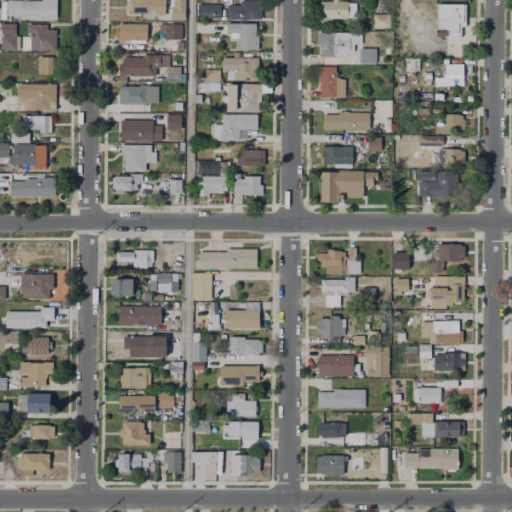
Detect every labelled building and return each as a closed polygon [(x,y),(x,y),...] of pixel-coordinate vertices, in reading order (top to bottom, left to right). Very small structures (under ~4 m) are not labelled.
[(57,0),(57,17),(8,16),(8,0),(57,0)] [(165,0),(165,12),(128,12),(128,0),(165,0)] [(184,0),(184,18),(172,18),(172,5),(175,5),(175,0),(184,0)] [(258,0),(258,18),(226,18),(226,3),(241,3),(241,0),(258,0)] [(353,0),(353,16),(329,16),(329,20),(317,20),(317,0),(353,0)] [(221,3),(221,17),(198,17),(198,3),(221,3)] [(435,3),(464,3),(464,26),(459,26),(459,37),(448,36),(448,28),(435,28),(435,3)] [(387,13),(387,27),(370,27),(370,13),(387,13)] [(180,22),(179,39),(159,38),(159,21),(180,22)] [(259,31),(258,48),(238,48),(238,31),(226,31),(226,22),(256,22),(256,31),(259,31)] [(56,27),(56,48),(23,48),(23,34),(28,34),(28,23),(48,23),(48,27),(56,27)] [(143,30),(143,39),(130,39),(119,37),(119,23),(136,23),(136,30),(143,30)] [(359,33),(359,43),(352,43),(352,56),(317,56),(317,42),(314,42),(314,31),(352,31),(359,33)] [(16,34),(16,48),(1,48),(1,34),(16,34)] [(373,47),(373,62),(357,62),(358,47),(373,47)] [(168,66),(166,66),(156,66),(156,75),(126,74),(126,81),(119,81),(119,62),(124,62),(124,56),(143,56),(143,54),(168,54),(168,66)] [(57,55),(56,72),(38,72),(38,55),(57,55)] [(258,57),(258,65),(255,65),(255,77),(227,77),(227,68),(223,68),(223,56),(258,57)] [(417,70),(402,71),(402,57),(417,57),(417,70)] [(461,63),(461,85),(433,85),(433,75),(443,76),(443,63),(461,63)] [(166,66),(168,66),(179,66),(179,74),(184,74),(184,81),(166,81),(166,66)] [(318,67),(336,67),(336,78),(344,78),(344,97),(319,97),(319,79),(318,79),(318,67)] [(220,69),(220,81),(203,80),(203,75),(205,69),(220,69)] [(220,81),(219,91),(197,91),(197,82),(220,81)] [(56,84),(56,108),(24,108),(24,101),(18,101),(18,83),(56,84)] [(262,84),(262,94),(258,94),(258,111),(234,111),(234,108),(228,108),(228,83),(262,84)] [(119,87),(158,87),(158,104),(119,104),(119,87)] [(338,113),(369,113),(369,130),(322,130),(322,116),(337,116),(338,113)] [(257,114),(257,128),(239,128),(239,139),(210,139),(210,129),(212,129),(212,124),(222,124),(222,114),(257,114)] [(50,116),(50,132),(40,131),(40,128),(23,128),(23,115),(50,116)] [(168,115),(180,115),(180,128),(168,128),(168,115)] [(445,115),(465,115),(465,133),(437,133),(437,126),(445,126),(445,115)] [(121,120),(151,120),(151,140),(121,140),(121,120)] [(30,133),(30,142),(11,141),(11,133),(30,133)] [(418,137),(443,136),(443,146),(418,147),(418,137)] [(368,138),(380,138),(380,149),(368,149),(368,138)] [(0,143),(8,143),(8,157),(0,157),(0,143)] [(121,145),(152,145),(152,152),(156,152),(156,164),(146,164),(146,171),(124,171),(124,156),(121,155),(121,145)] [(46,146),(46,170),(35,170),(35,167),(9,167),(9,157),(13,157),(13,146),(46,146)] [(323,147),(350,148),(350,164),(323,163),(323,147)] [(439,148),(459,148),(459,152),(464,152),(463,163),(460,163),(460,166),(439,166),(439,148)] [(237,151),(264,151),(264,164),(237,163),(237,151)] [(218,159),(218,172),(199,171),(199,159),(218,159)] [(229,162),(229,174),(220,174),(220,162),(229,162)] [(319,171),(335,172),(335,170),(361,170),(361,171),(376,171),(376,180),(371,180),(371,185),(362,185),(362,197),(341,197),(342,199),(337,199),(337,202),(319,201),(319,171)] [(418,171),(458,171),(458,196),(418,196),(418,171)] [(233,173),(240,173),(240,178),(244,178),(244,176),(261,176),(261,185),(264,185),(264,196),(245,196),(245,192),(233,192),(233,173)] [(114,177),(130,178),(130,174),(142,174),(141,192),(113,191),(114,177)] [(10,180),(24,180),(24,176),(54,176),(54,196),(11,196),(10,180)] [(193,176),(226,176),(226,192),(209,192),(209,196),(193,196),(193,176)] [(169,179),(181,180),(181,193),(169,192),(169,179)] [(167,181),(166,196),(149,196),(149,181),(167,181)] [(428,244),(462,245),(462,247),(466,247),(466,257),(461,257),(461,261),(444,261),(443,270),(431,270),(431,260),(428,260),(428,244)] [(199,251),(227,251),(227,248),(257,249),(257,270),(199,268),(199,251)] [(348,248),(356,248),(356,260),(348,260),(348,248)] [(118,251),(132,252),(132,249),(154,250),(154,269),(135,268),(135,262),(118,262),(118,251)] [(329,249),(344,249),(344,275),(326,275),(327,266),(319,266),(320,253),(329,254),(329,249)] [(392,253),(409,253),(409,269),(392,269),(392,253)] [(151,273),(179,274),(178,291),(151,290),(151,273)] [(193,273),(210,273),(210,300),(192,300),(193,273)] [(20,274),(53,274),(53,290),(50,290),(50,299),(20,299),(20,275),(20,274)] [(447,276),(463,276),(463,300),(454,301),(454,307),(430,307),(429,287),(451,287),(451,285),(447,285),(447,276)] [(112,279),(131,279),(131,282),(136,283),(136,288),(140,288),(140,295),(112,295),(112,279)] [(396,279),(408,279),(408,291),(396,291),(396,279)] [(321,280),(344,280),(344,292),(340,292),(340,307),(325,307),(325,293),(321,293),(321,280)] [(373,287),(373,300),(361,300),(361,287),(373,287)] [(220,303),(220,327),(196,327),(196,311),(206,311),(206,303),(220,303)] [(121,306),(160,306),(160,324),(121,324),(121,306)] [(40,308),(53,308),(52,322),(47,322),(47,327),(5,326),(5,312),(40,312),(40,308)] [(225,311),(258,311),(258,327),(225,327),(225,311)] [(330,316),(339,316),(339,319),(341,319),(341,326),(345,326),(345,335),(317,335),(317,323),(320,323),(320,319),(330,319),(330,316)] [(421,319),(456,319),(456,331),(460,331),(460,343),(430,343),(430,336),(421,336),(421,319)] [(368,331),(377,331),(377,334),(380,333),(380,343),(366,343),(366,334),(368,334),(368,331)] [(166,337),(123,336),(122,349),(128,349),(128,356),(165,357),(166,337)] [(29,338),(47,338),(47,354),(22,354),(22,343),(29,343),(29,338)] [(228,338),(244,338),(244,340),(260,341),(260,354),(228,353),(228,338)] [(191,343),(205,343),(205,361),(191,361),(191,343)] [(366,357),(364,357),(364,346),(388,346),(388,377),(366,377),(366,357)] [(419,346),(460,347),(460,372),(430,372),(430,358),(419,357),(419,346)] [(406,347),(416,347),(417,356),(406,356),(406,347)] [(319,357),(352,356),(353,375),(319,375),(319,357)] [(20,361),(49,361),(49,387),(20,387),(20,377),(27,377),(27,374),(20,374),(20,361)] [(170,362),(182,362),(182,374),(169,374),(170,362)] [(221,367),(258,367),(258,384),(221,384),(221,367)] [(121,368),(150,368),(150,386),(121,386),(121,368)] [(53,374),(67,374),(67,384),(53,384),(53,374)] [(178,385),(168,385),(168,376),(178,376),(178,385)] [(414,384),(421,384),(421,387),(435,387),(435,403),(414,403),(414,384)] [(333,390),(364,390),(364,408),(318,408),(318,393),(333,393),(333,390)] [(159,391),(173,391),(173,408),(159,408),(159,391)] [(227,393),(245,393),(245,402),(255,402),(255,416),(227,416),(227,393)] [(26,395),(26,412),(17,412),(17,395),(26,395)] [(118,395),(154,395),(154,411),(118,411),(118,395)] [(27,404),(50,403),(50,413),(27,413),(27,404)] [(407,414),(435,414),(434,424),(436,424),(436,438),(422,438),(422,424),(407,424),(407,414)] [(122,421),(144,422),(144,434),(149,434),(149,446),(122,446),(122,421)] [(193,422),(207,422),(207,431),(193,431),(193,422)] [(228,422),(257,422),(257,440),(240,440),(240,435),(228,435),(228,422)] [(321,422),(346,422),(346,438),(321,438),(321,436),(317,436),(317,425),(321,425),(321,422)] [(441,423),(463,423),(463,437),(441,437),(441,423)] [(29,426),(56,426),(56,439),(35,438),(35,437),(29,437),(29,426)] [(162,431),(179,432),(179,445),(162,445),(162,431)] [(418,448),(458,449),(458,470),(403,470),(403,453),(418,453),(418,448)] [(114,452),(150,452),(150,467),(128,467),(128,473),(114,473),(114,452)] [(163,452),(180,452),(180,472),(167,472),(167,463),(163,463),(163,452)] [(193,452),(217,453),(217,462),(193,462),(193,452)] [(19,453),(49,454),(49,470),(23,469),(23,468),(17,468),(17,456),(19,456),(19,453)] [(231,455),(258,454),(258,473),(242,473),(242,476),(231,476),(231,455)] [(317,454),(349,454),(349,457),(349,474),(317,474),(317,454)]
